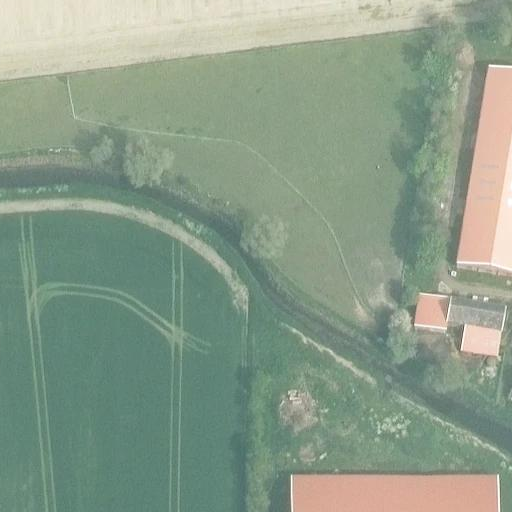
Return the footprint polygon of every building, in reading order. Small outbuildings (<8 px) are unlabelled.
[(390,47),(389,68),(399,68),(400,47),(390,47)] [(455,270),(511,278),(511,75),(486,72),(455,270)] [(409,289),(428,291),(429,280),(410,278),(409,289)] [(449,305),(445,331),(463,334),(460,355),(496,362),(504,315),(469,308),(449,305)] [(289,511),(498,511),(499,482),(290,479),(289,511)]
